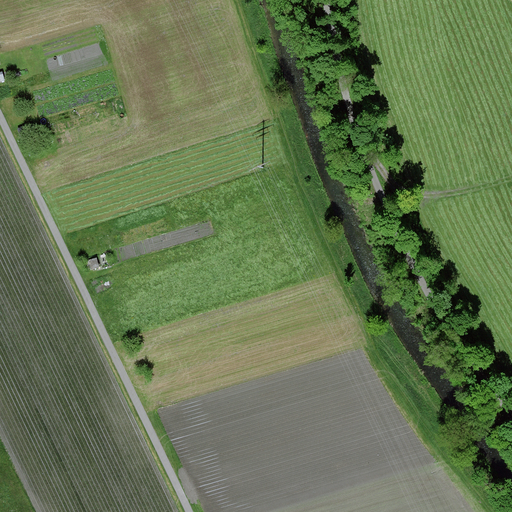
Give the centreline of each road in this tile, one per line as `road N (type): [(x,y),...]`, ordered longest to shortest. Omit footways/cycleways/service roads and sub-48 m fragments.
road 1 (track): [(236,0),(290,160),(371,345),(486,511)]
road 2 (track): [(511,416),(436,309),(403,246),(343,86),(325,0)]
road 3 (track): [(0,115),(190,511)]
